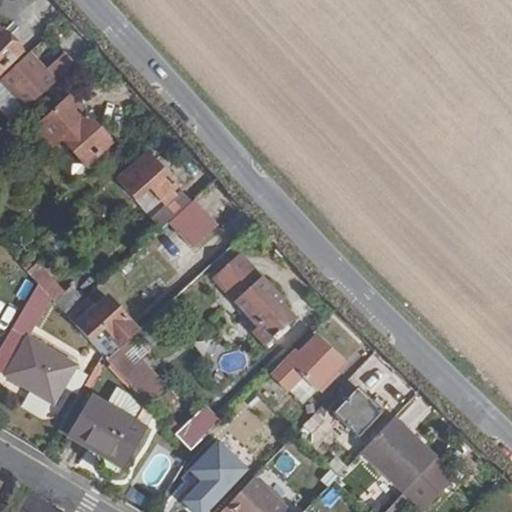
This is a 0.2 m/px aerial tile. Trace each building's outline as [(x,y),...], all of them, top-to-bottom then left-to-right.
[(0,70),(22,50),(0,26),(0,70)] [(0,79),(26,109),(56,81),(47,70),(31,51),(0,79)] [(56,81),(75,65),(65,55),(47,70),(56,81)] [(100,128),(71,94),(45,117),(85,163),(111,140),(107,136),(109,133),(103,126),(100,128)] [(147,181),(165,204),(175,195),(171,191),(177,185),(149,153),(126,173),(138,187),(147,181)] [(192,203),(181,190),(175,195),(165,204),(150,218),(161,230),(171,222),(192,203)] [(219,222),(198,198),(192,203),(171,222),(191,246),(219,222)] [(55,299),(68,314),(82,301),(75,293),(70,298),(44,268),(50,264),(45,257),(36,267),(32,263),(26,268),(41,284),(55,299)] [(217,281),(234,300),(251,284),(254,286),(262,279),(242,258),(217,281)] [(251,284),(234,300),(271,339),(294,319),(283,307),(285,305),(262,279),(254,286),(251,284)] [(29,339),(55,299),(41,284),(0,350),(0,369),(55,403),(76,367),(29,339)] [(128,343),(140,332),(109,297),(78,326),(107,357),(109,359),(128,343)] [(300,353),(297,349),(269,376),(285,391),(303,375),(316,389),(343,363),(318,337),(300,353)] [(109,359),(151,407),(170,390),(128,343),(109,359)] [(383,410),(358,385),(332,411),(359,435),(383,410)] [(106,409),(94,402),(72,437),(89,447),(91,443),(125,463),(143,432),(132,425),(143,408),(132,395),(119,388),(106,409)] [(191,450),(221,422),(205,406),(176,433),(191,450)] [(438,457),(441,454),(398,413),(368,446),(409,487),(438,457)] [(454,475),(438,457),(409,487),(426,505),(454,475)] [(204,474),(184,462),(168,489),(188,500),(204,474)] [(287,511),(289,511),(256,477),(225,509),(228,511),(287,511)] [(405,495),(378,511),(409,511),(414,509),(405,495)]
